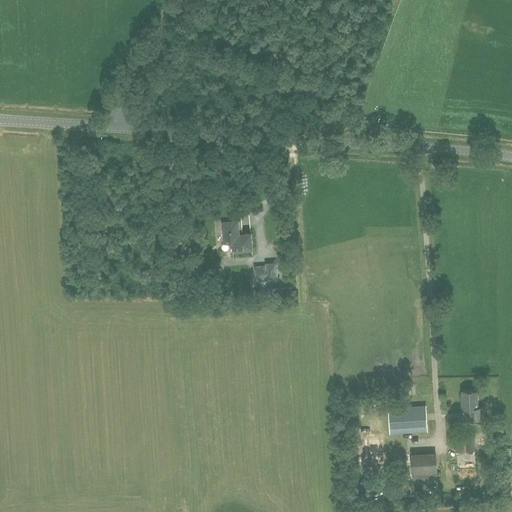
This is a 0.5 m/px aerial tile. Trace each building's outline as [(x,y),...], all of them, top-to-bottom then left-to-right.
[(239,234),(238,221),(222,222),(223,243),(232,243),(233,251),(252,250),(251,233),(239,234)] [(277,278),(276,263),(266,264),(266,266),(255,267),(256,279),(267,279),(277,278)] [(480,379),(490,373),(483,363),(474,369),(480,379)] [(477,407),(477,390),(462,390),(462,408),(467,407),(467,420),(483,420),(483,407),(477,407)] [(388,437),(428,432),(427,423),(433,423),(432,416),(386,422),(388,437)] [(369,468),(383,467),(380,426),(366,427),(369,468)] [(456,453),(475,452),(474,434),(456,435),(456,453)] [(408,449),(413,472),(438,466),(432,443),(408,449)]
